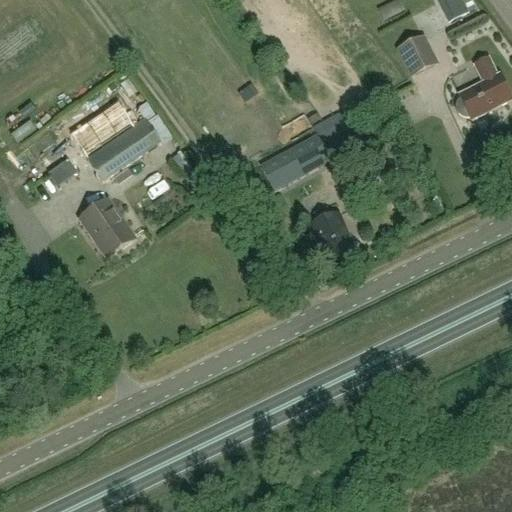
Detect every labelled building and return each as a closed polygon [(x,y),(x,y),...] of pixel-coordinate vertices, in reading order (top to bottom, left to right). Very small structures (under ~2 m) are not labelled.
[(437,0),(451,25),(469,16),(469,15),(476,12),(469,0),(437,0)] [(437,67),(423,40),(398,52),(412,79),(437,67)] [(459,97),(460,100),(458,104),(456,108),(457,112),(459,116),(462,119),(466,120),(470,120),(472,123),(511,103),(511,101),(500,78),(499,78),(490,61),(475,68),(483,84),(459,97)] [(103,185),(161,146),(146,123),(88,162),(103,185)] [(275,194),(331,164),(318,139),(261,170),(275,194)] [(391,175),(405,167),(392,146),(379,153),(391,175)] [(137,242),(109,202),(79,223),(107,263),(137,242)] [(327,267),(357,254),(339,215),(310,228),(327,267)] [(325,379),(365,364),(359,351),(320,366),(325,379)]
